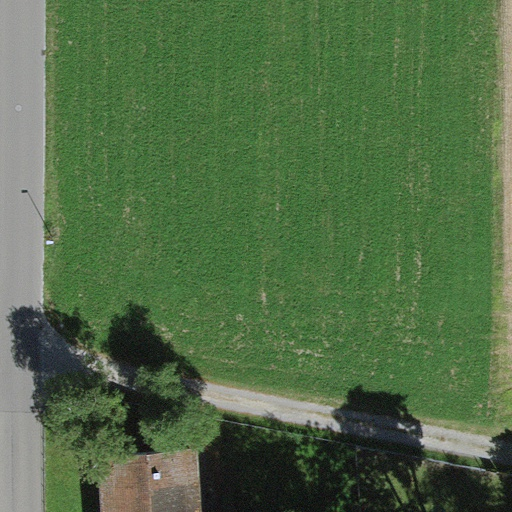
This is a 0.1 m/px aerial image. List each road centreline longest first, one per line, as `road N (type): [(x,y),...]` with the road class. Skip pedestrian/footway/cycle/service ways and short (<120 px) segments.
road 1 (unclassified): [(16,511),(13,0)]
road 2 (track): [(14,368),(280,405),(511,452)]
